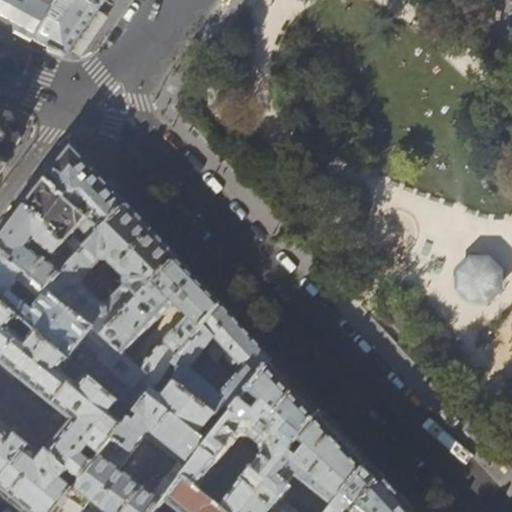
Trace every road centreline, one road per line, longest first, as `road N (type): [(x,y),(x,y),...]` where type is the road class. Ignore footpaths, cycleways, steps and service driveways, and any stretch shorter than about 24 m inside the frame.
road 1 (tertiary): [(110,105),(491,511)]
road 2 (residential): [(0,202),(48,135),(110,105)]
road 3 (secondary): [(110,105),(186,0)]
